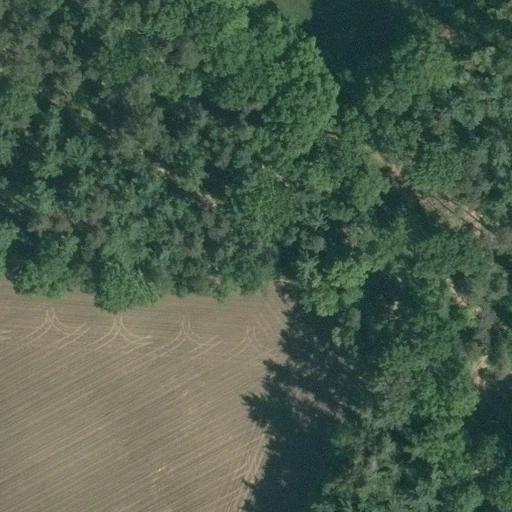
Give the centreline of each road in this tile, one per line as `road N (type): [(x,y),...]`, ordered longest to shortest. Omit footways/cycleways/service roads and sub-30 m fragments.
road 1 (unclassified): [(508,511),(349,193),(299,109),(217,0)]
road 2 (track): [(408,305),(373,359),(314,511)]
